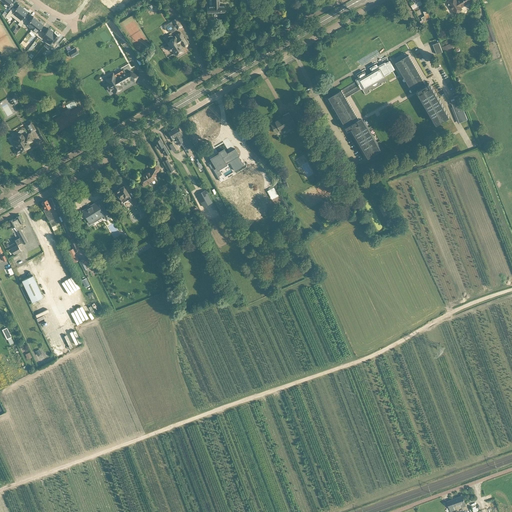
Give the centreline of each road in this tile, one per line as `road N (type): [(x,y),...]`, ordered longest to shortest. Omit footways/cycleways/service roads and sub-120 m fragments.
road 1 (track): [(511,289),(384,352),(0,491)]
road 2 (residential): [(20,208),(381,0)]
road 3 (secondary): [(16,200),(194,96)]
road 4 (residential): [(10,191),(188,87)]
road 5 (secondary): [(194,96),(359,0)]
road 6 (residential): [(188,87),(343,0)]
